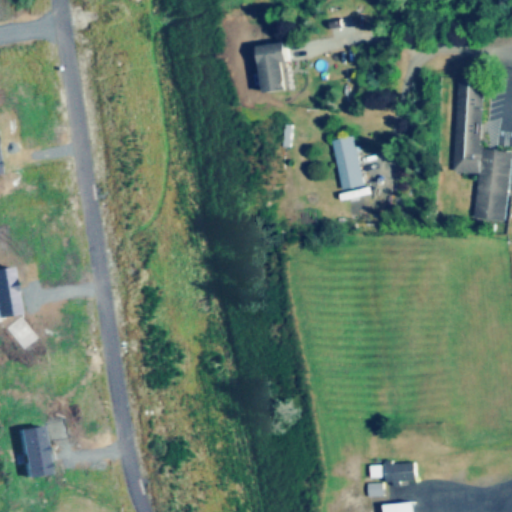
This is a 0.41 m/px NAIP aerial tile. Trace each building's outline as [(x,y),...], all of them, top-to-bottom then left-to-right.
[(345,73),(339,32),(323,34),(325,49),(302,52),(306,78),(345,73)] [(475,220),(508,222),(511,159),(511,152),(481,150),(485,80),(459,78),(453,173),(478,174),(475,220)] [(353,136),(331,140),(339,189),(361,186),(353,136)] [(383,463),(383,482),(414,482),(414,463),(383,463)] [(380,511),(410,511),(410,502),(380,504),(380,511)]
